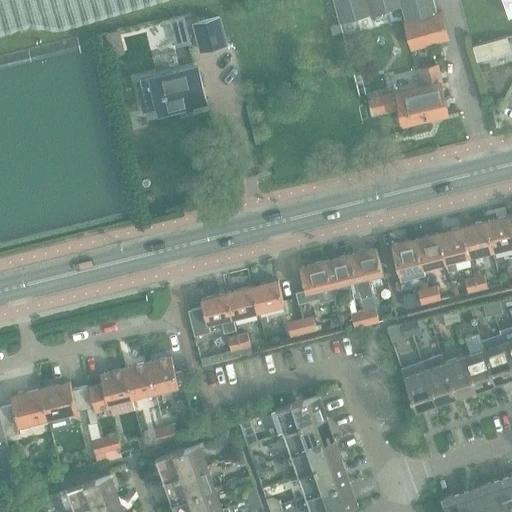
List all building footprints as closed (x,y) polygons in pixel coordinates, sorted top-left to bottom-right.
[(411,47),(445,38),(439,13),(436,13),(432,0),(332,0),(338,21),(400,5),(411,47)] [(511,0),(503,0),(509,18),(511,16),(511,0)] [(216,14),(190,21),(198,51),(224,44),(216,14)] [(178,43),(191,41),(189,26),(176,27),(178,43)] [(120,43),(117,29),(103,32),(106,46),(120,43)] [(506,37),(472,46),(476,61),(511,52),(506,37)] [(440,113),(445,111),(434,66),(419,69),(423,85),(395,92),(395,91),(370,97),(374,112),(399,106),(402,122),(426,116),(427,119),(440,116),(440,113)] [(149,76),(134,80),(142,111),(156,108),(158,115),(204,103),(195,67),(150,79),(149,76)] [(511,229),(508,215),(485,221),(492,249),(511,244),(511,229)] [(485,221),(462,226),(469,255),(492,249),(485,221)] [(462,226),(439,232),(446,261),(444,261),(447,272),(453,270),(455,266),(453,259),(469,255),(462,226)] [(439,232),(415,238),(422,267),(444,261),(446,261),(439,232)] [(422,267),(415,238),(391,244),(400,281),(424,275),(422,267)] [(375,248),(350,254),(356,278),(354,278),(359,298),(372,295),(367,275),(381,271),(375,248)] [(350,254),(325,260),(331,284),(354,278),(356,278),(350,254)] [(305,290),(331,284),(325,260),(299,266),(305,290)] [(484,274),(474,276),(478,290),(488,287),(484,274)] [(468,292),(478,290),(474,276),(465,279),(468,292)] [(276,279),(252,285),(258,310),(282,304),(276,279)] [(232,316),(258,310),(252,285),(226,292),(232,316)] [(437,285),(427,287),(431,301),(440,298),(437,285)] [(421,303),(431,301),(427,287),(417,290),(418,291),(421,303)] [(418,291),(403,295),(406,307),(421,303),(418,291)] [(189,308),(195,334),(209,331),(207,322),(221,319),(224,332),(236,329),(232,316),(226,292),(201,298),(202,305),(189,308)] [(501,312),(498,299),(491,301),(494,314),(501,312)] [(481,303),(484,316),(494,314),(491,301),(481,303)] [(376,321),(373,308),(364,310),(367,323),(376,321)] [(460,322),(457,309),(450,311),(453,324),(460,322)] [(364,310),(354,313),(357,326),(367,323),(364,310)] [(441,313),(444,326),(453,324),(450,311),(441,313)] [(311,316),(300,319),(303,333),(315,330),(311,316)] [(290,336),(303,333),(300,319),(286,322),(290,336)] [(417,319),(409,321),(412,334),(421,332),(417,319)] [(405,336),(412,334),(409,321),(402,323),(405,336)] [(511,324),(499,329),(500,332),(511,365),(511,324)] [(247,332),(237,335),(240,348),(250,346),(247,332)] [(481,339),(483,347),(496,382),(511,376),(511,365),(500,332),(481,339)] [(230,351),(240,348),(237,335),(227,337),(230,351)] [(483,347),(464,354),(476,389),(496,382),(483,347)] [(441,354),(421,361),(436,403),(456,396),(444,361),(441,354)] [(464,354),(444,361),(456,396),(476,389),(464,354)] [(171,356),(147,362),(154,390),(178,384),(171,356)] [(416,410),(436,403),(421,361),(401,368),(403,375),(416,410)] [(147,362),(124,368),(131,396),(132,396),(154,390),(147,362)] [(135,410),(132,396),(131,396),(124,368),(100,374),(103,382),(93,385),(99,408),(109,405),(112,415),(135,410)] [(69,381),(40,389),(47,417),(48,417),(86,407),(90,422),(97,420),(88,384),(71,388),(69,381)] [(49,421),(48,417),(47,417),(40,389),(11,396),(13,403),(0,406),(0,413),(6,436),(20,432),(20,428),(49,421)] [(271,411),(279,433),(284,431),(327,417),(319,394),(271,411)] [(284,431),(292,453),(334,438),(327,417),(284,431)] [(247,431),(251,425),(249,419),(238,423),(242,433),(247,431)] [(173,426),(164,428),(167,440),(177,437),(173,426)] [(158,442),(167,440),(164,428),(155,431),(158,442)] [(117,434),(101,438),(104,451),(120,447),(117,434)] [(101,452),(104,451),(101,438),(91,440),(96,459),(102,457),(101,452)] [(292,453),(299,474),(341,460),(334,438),(292,453)] [(230,452),(231,456),(242,453),(238,442),(233,444),(230,452)] [(156,457),(164,480),(206,465),(199,443),(156,457)] [(246,463),(242,453),(231,456),(233,462),(240,465),(246,463)] [(250,456),(254,466),(265,462),(263,457),(255,454),(250,456)] [(299,474),(306,496),(349,481),(341,460),(299,474)] [(266,467),(265,462),(254,466),(257,476),(262,474),(266,467)] [(3,468),(0,469),(0,472),(5,489),(18,485),(19,484),(13,465),(7,467),(3,468)] [(164,480),(172,501),(214,486),(206,465),(164,480)] [(68,511),(74,510),(74,511),(118,496),(110,473),(58,491),(64,511),(68,511)] [(511,511),(511,473),(499,478),(510,511),(511,511)] [(510,511),(499,478),(479,485),(488,511),(510,511)] [(331,511),(356,503),(349,481),(306,496),(311,511),(331,511)] [(245,495),(247,499),(257,495),(254,485),(249,487),(245,495)] [(488,511),(479,485),(460,492),(467,511),(488,511)] [(172,501),(175,511),(209,511),(221,508),(214,486),(172,501)] [(9,502),(5,491),(0,492),(0,505),(9,502)] [(444,511),(467,511),(460,492),(440,499),(444,511)] [(261,506),(257,495),(247,499),(249,505),(256,508),(261,506)] [(74,511),(123,511),(118,496),(74,511)] [(265,498),(269,509),(280,505),(278,499),(270,496),(265,498)] [(49,511),(45,501),(33,505),(36,511),(49,511)]
